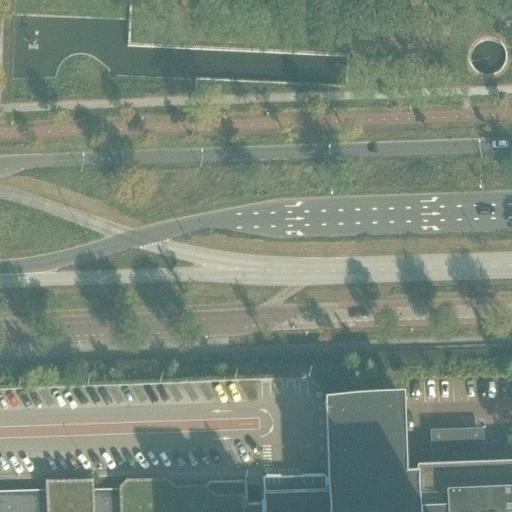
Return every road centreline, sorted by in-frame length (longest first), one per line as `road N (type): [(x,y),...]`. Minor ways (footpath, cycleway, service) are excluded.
road 1 (secondary): [(0,273),(207,223),(511,212)]
road 2 (secondary): [(511,145),(0,166)]
road 3 (unclassified): [(0,332),(511,312)]
road 4 (unknown): [(4,273),(28,279),(243,272),(135,240)]
